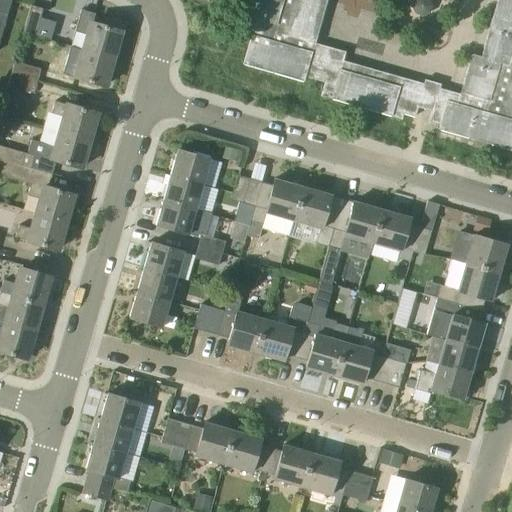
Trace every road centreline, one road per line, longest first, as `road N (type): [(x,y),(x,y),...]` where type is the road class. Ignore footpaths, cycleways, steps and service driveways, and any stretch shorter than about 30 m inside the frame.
road 1 (residential): [(488,466),(78,336)]
road 2 (residential): [(511,206),(147,97)]
road 3 (residential): [(78,336),(147,97)]
